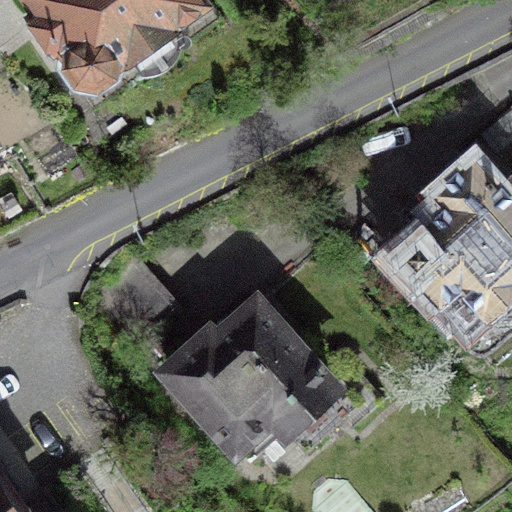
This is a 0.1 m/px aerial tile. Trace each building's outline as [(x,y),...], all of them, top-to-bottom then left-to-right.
[(205,2),(203,0),(26,0),(35,13),(32,16),(54,48),(59,45),(69,59),(64,62),(78,81),(88,82),(95,85),(112,74),(112,68),(132,55),(144,56),(162,44),(167,28),(205,2)] [(311,206),(361,172),(346,139),(281,173),(311,206)] [(511,205),(471,160),(435,193),(447,206),(392,255),(416,281),(420,278),(441,302),(443,300),(467,327),(482,314),(484,317),(493,310),(498,315),(509,315),(511,311),(511,205)] [(176,306),(132,259),(85,301),(118,338),(140,340),(176,306)] [(209,333),(168,370),(248,459),(284,426),(305,449),(364,397),(373,407),(385,396),(344,350),(319,373),(255,302),(214,338),(209,333)] [(0,511),(22,511),(0,479),(0,511)]
